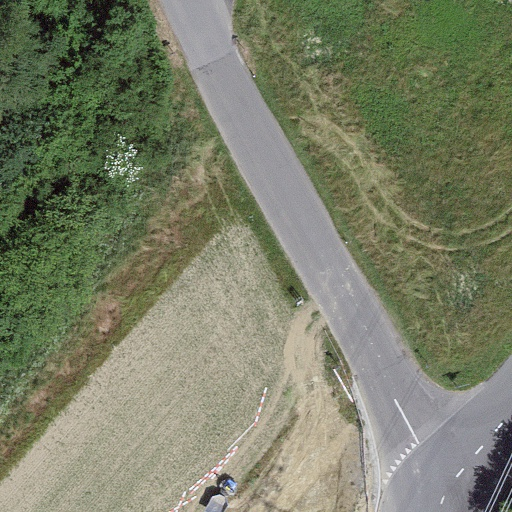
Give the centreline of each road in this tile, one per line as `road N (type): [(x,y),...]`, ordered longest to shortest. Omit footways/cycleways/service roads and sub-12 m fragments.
road 1 (unclassified): [(194,0),(439,505)]
road 2 (unclassified): [(439,505),(511,399)]
